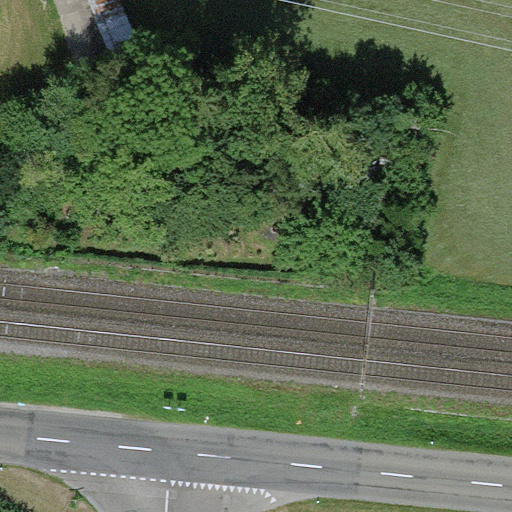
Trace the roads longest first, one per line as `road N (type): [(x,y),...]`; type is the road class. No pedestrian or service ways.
road 1 (tertiary): [(171,454),(511,486)]
road 2 (tertiary): [(0,435),(171,454)]
